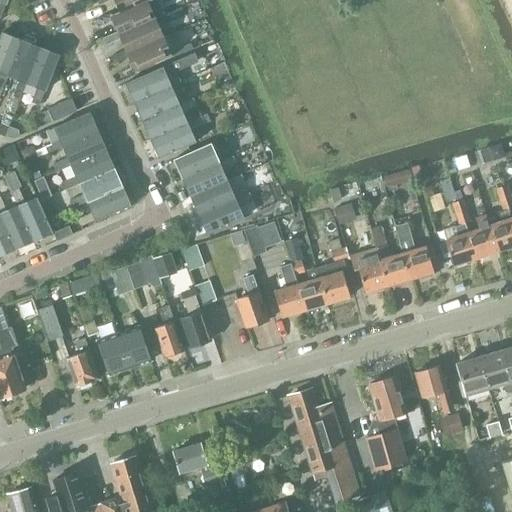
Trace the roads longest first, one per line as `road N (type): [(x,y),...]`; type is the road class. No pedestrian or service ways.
road 1 (tertiary): [(0,456),(511,308)]
road 2 (residential): [(63,0),(155,213),(147,224),(0,288)]
